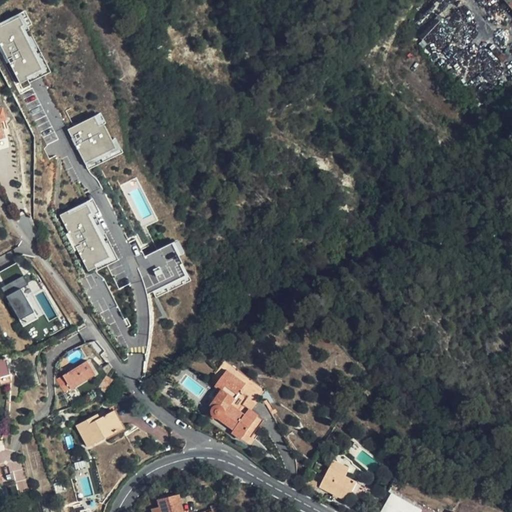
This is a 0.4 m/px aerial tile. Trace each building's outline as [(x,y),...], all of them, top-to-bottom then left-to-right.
[(474,28),(479,23),(460,0),(415,0),(396,23),(437,75),(482,40),(474,28)] [(498,5),(508,23),(511,19),(511,9),(505,0),(501,3),(498,5)] [(485,43),(508,23),(498,5),(479,23),(474,28),(482,40),(485,43)] [(27,80),(28,83),(50,72),(27,26),(31,24),(24,11),(0,22),(0,26),(19,17),(23,25),(19,27),(41,69),(26,77),(27,80)] [(0,45),(19,84),(27,80),(26,77),(41,69),(19,27),(23,25),(19,17),(0,26),(0,45)] [(103,124),(105,123),(99,113),(93,116),(98,126),(103,124)] [(67,130),(84,164),(115,148),(111,140),(103,124),(98,126),(93,116),(67,130)] [(114,138),(111,140),(115,148),(84,164),(87,170),(122,153),(114,138)] [(92,199),(67,211),(68,214),(86,205),(91,213),(88,215),(109,257),(94,265),(96,267),(97,270),(118,260),(95,214),(99,213),(92,199)] [(94,265),(109,257),(88,215),(91,213),(86,205),(68,214),(67,211),(59,215),(88,272),(96,267),(94,265)] [(176,240),(171,243),(178,256),(183,254),(176,240)] [(143,254),(135,258),(152,292),(184,275),(179,265),(181,263),(171,243),(144,257),(143,254)] [(190,280),(181,263),(179,265),(184,275),(152,292),(155,298),(190,280)] [(115,285),(127,285),(127,265),(119,266),(119,272),(115,272),(115,285)] [(0,289),(8,303),(11,307),(22,327),(37,319),(20,290),(27,286),(22,277),(0,289)] [(6,356),(0,357),(0,377),(11,375),(6,356)] [(69,388),(94,374),(87,361),(62,376),(65,381),(69,388)] [(242,438),(254,422),(238,410),(230,405),(244,383),(224,370),(214,384),(220,389),(209,406),(212,408),(210,410),(210,413),(212,416),(214,418),(217,418),(233,429),(232,431),(242,438)] [(11,375),(0,377),(0,378),(2,385),(13,383),(11,375)] [(65,381),(59,384),(63,391),(69,388),(65,381)] [(238,410),(254,422),(254,421),(258,415),(243,404),(238,410)] [(115,423),(121,420),(115,409),(106,414),(103,411),(77,426),(90,448),(119,430),(115,423)] [(125,427),(121,420),(115,423),(119,430),(125,427)] [(349,469),(334,461),(320,487),(347,502),(352,493),(358,482),(346,475),(349,469)] [(319,484),(309,478),(304,488),(313,493),(312,495),(316,498),(319,493),(315,491),(319,484)] [(358,482),(352,493),(367,501),(373,490),(358,482)] [(381,511),(421,511),(422,511),(392,493),(381,511)] [(161,511),(183,511),(179,494),(158,500),(161,511)]
